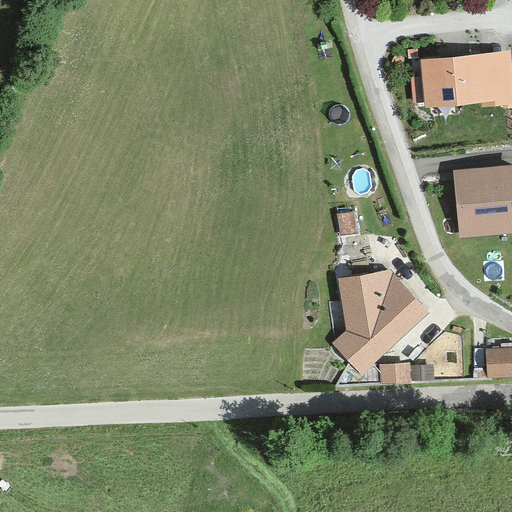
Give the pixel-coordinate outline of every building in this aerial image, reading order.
[(511,78),(510,50),(424,57),(428,100),(483,95),(484,102),(511,99),(511,78)] [(511,229),(511,166),(456,172),(462,234),(511,229)] [(429,315),(390,272),(336,282),(348,332),(334,344),(349,362),(336,387),(383,385),(383,368),(369,369),(429,315)] [(511,349),(485,350),(486,377),(511,376),(511,349)] [(423,369),(411,370),(411,383),(424,382),(423,369)]
